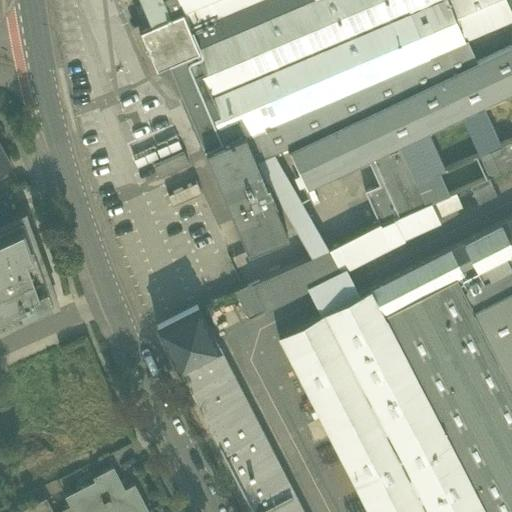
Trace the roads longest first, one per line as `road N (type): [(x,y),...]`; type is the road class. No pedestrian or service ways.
road 1 (secondary): [(40,70),(111,302)]
road 2 (secondary): [(111,302),(215,511)]
road 3 (residential): [(111,302),(0,349)]
